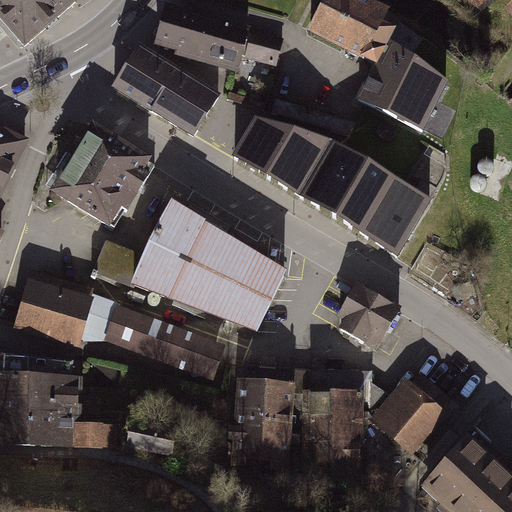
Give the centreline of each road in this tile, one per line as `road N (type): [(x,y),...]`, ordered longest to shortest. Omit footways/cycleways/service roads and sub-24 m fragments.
road 1 (residential): [(73,93),(438,321),(511,382)]
road 2 (residential): [(73,93),(49,124),(0,271)]
